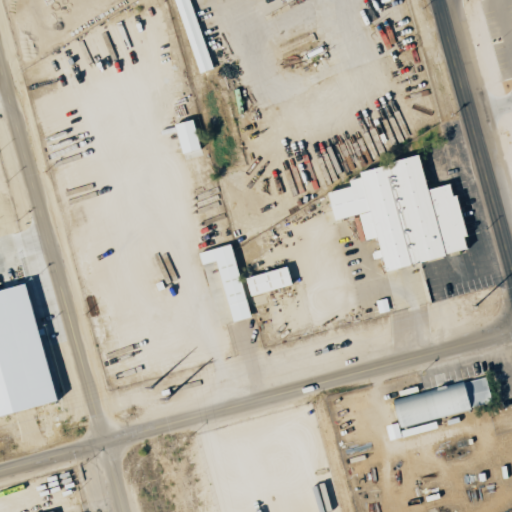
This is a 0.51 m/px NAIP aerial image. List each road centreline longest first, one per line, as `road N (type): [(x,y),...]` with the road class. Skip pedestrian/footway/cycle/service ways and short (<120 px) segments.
road 1 (residential): [(0,470),(511,344)]
road 2 (residential): [(0,60),(124,511)]
road 3 (tertiary): [(511,267),(437,0)]
